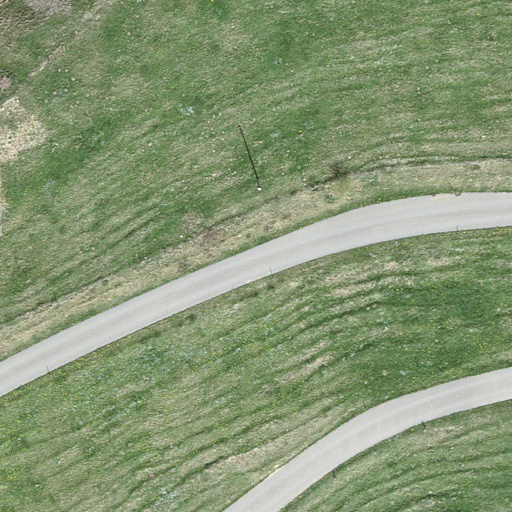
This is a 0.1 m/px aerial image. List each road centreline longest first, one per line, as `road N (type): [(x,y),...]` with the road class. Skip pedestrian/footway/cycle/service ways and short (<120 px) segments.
road 1 (track): [(511,204),(406,214),(321,238),(85,328),(0,373)]
road 2 (track): [(511,367),(385,403),(224,511)]
